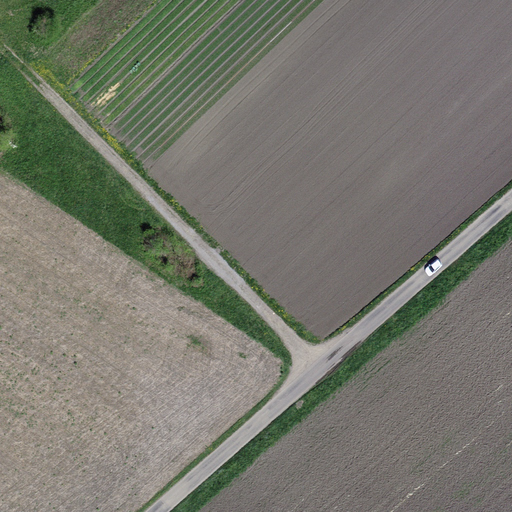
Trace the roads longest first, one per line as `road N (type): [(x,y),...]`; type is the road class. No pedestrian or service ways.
road 1 (unclassified): [(511,193),(158,511)]
road 2 (track): [(0,47),(316,371)]
